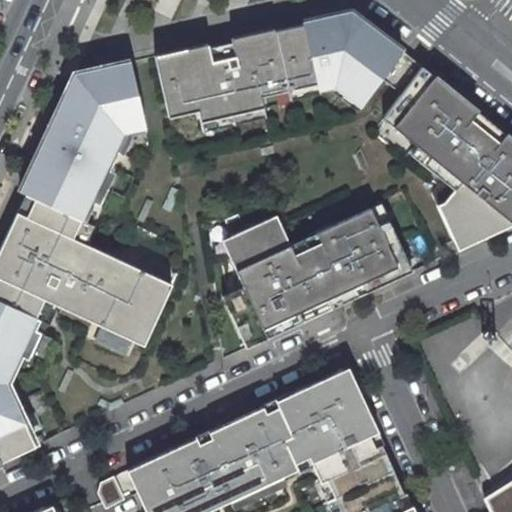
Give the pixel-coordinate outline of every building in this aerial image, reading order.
[(208,44),(155,56),(169,117),(198,111),(201,122),(263,107),(263,106),(261,96),(317,84),(318,90),(327,88),(335,86),(338,83),(363,103),(381,79),(385,74),(405,89),(401,94),(389,111),(399,120),(393,127),(416,147),(428,156),(422,163),(454,190),(444,203),(437,205),(454,241),(473,233),(476,240),(477,242),(511,225),(511,140),(505,134),(498,142),(470,119),(476,112),(433,77),(427,84),(416,75),(422,67),(350,11),(303,22),(304,24),(275,31),(274,29),(231,39),(232,43),(209,48),(208,44)] [(209,48),(232,43),(231,39),(208,44),(209,48)] [(132,72),(130,62),(111,65),(114,75),(132,72)] [(111,65),(74,74),(49,128),(53,130),(47,143),(43,141),(20,191),(26,194),(35,198),(26,217),(16,213),(0,248),(0,462),(34,446),(5,382),(18,355),(31,328),(35,317),(44,299),(57,306),(133,341),(155,295),(165,300),(172,284),(86,244),(73,238),(81,219),(94,226),(104,206),(90,200),(99,182),(102,175),(105,168),(114,150),(122,133),(131,130),(145,127),(132,72),(114,75),(111,65)] [(433,77),(422,67),(416,75),(427,84),(433,77)] [(405,89),(385,74),(381,79),(401,94),(405,89)] [(363,103),(338,83),(335,86),(327,88),(338,97),(357,111),(363,103)] [(263,106),(319,93),(318,90),(317,84),(261,96),(263,106)] [(265,117),(263,107),(201,122),(202,132),(265,117)] [(393,127),(399,120),(389,111),(383,119),(393,127)] [(498,142),(505,134),(476,112),(470,119),(498,142)] [(47,143),(53,130),(49,128),(43,141),(47,143)] [(123,155),(132,136),(131,130),(122,133),(114,150),(123,155)] [(109,187),(115,172),(105,168),(102,175),(99,182),(109,187)] [(26,217),(35,198),(26,194),(16,213),(26,217)] [(374,218),(385,214),(381,203),(370,208),(374,218)] [(222,296),(242,338),(262,329),(266,338),(315,316),(310,307),(327,300),(331,308),(379,287),(375,277),(407,262),(385,214),(374,218),(370,208),(316,233),(320,242),(294,254),(290,245),(276,215),(230,236),(238,253),(230,258),(243,287),(222,296)] [(86,244),(94,226),(81,219),(73,238),(86,244)] [(320,242),(316,233),(290,245),(294,254),(320,242)] [(476,240),(473,233),(454,241),(458,250),(476,240)] [(238,253),(230,236),(221,240),(230,258),(238,253)] [(379,287),(412,272),(407,262),(375,277),(379,287)] [(143,345),(165,300),(155,295),(133,341),(143,345)] [(49,324),(57,306),(44,299),(35,317),(49,324)] [(327,300),(310,307),(315,316),(331,308),(327,300)] [(28,360),(41,332),(31,328),(18,355),(28,360)] [(266,338),(262,329),(242,338),(246,348),(266,338)] [(483,336),(490,343),(495,339),(488,332),(483,336)] [(311,463),(320,483),(326,480),(334,498),(335,497),(393,470),(381,444),(375,447),(369,434),(353,400),(340,372),(200,436),(203,442),(188,448),(185,443),(135,466),(155,511),(204,511),(297,469),(294,463),(308,457),(311,463)] [(353,400),(369,434),(375,432),(359,397),(353,400)] [(375,447),(381,444),(375,432),(369,434),(375,447)] [(200,436),(185,443),(188,448),(203,442),(200,436)] [(294,463),(297,469),(311,463),(308,457),(294,463)] [(405,511),(399,497),(404,495),(393,470),(335,497),(341,511),(405,511)] [(511,511),(511,470),(483,492),(492,511),(511,511)] [(125,499),(114,476),(100,483),(97,492),(105,509),(125,499)] [(329,500),(334,498),(326,480),(320,483),(329,500)] [(412,511),(404,495),(399,497),(405,511),(412,511)] [(341,511),(335,497),(334,498),(329,500),(334,511),(341,511)]
